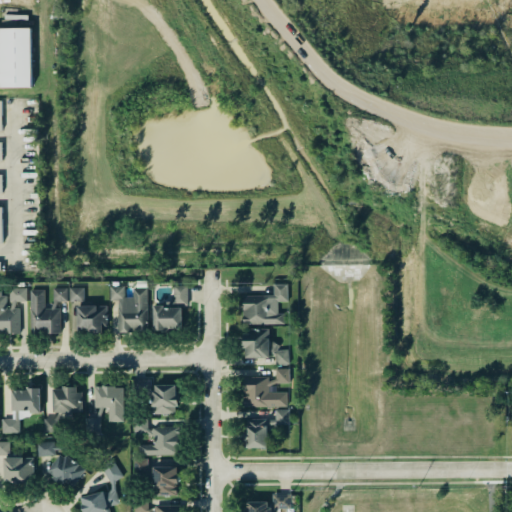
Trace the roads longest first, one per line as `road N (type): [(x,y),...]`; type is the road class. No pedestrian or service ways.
road 1 (residential): [(213,470),(511,467)]
road 2 (residential): [(210,271),(212,511)]
road 3 (residential): [(211,355),(0,358)]
